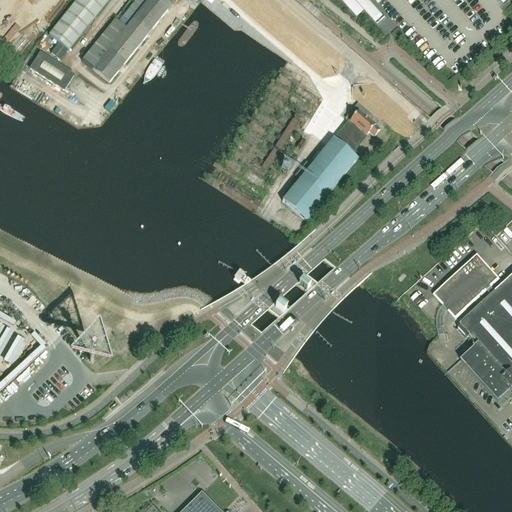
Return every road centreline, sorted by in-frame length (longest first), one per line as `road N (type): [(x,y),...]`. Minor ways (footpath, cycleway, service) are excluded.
road 1 (primary): [(486,105),(199,359)]
road 2 (primary): [(229,373),(498,135)]
road 3 (primary): [(199,359),(119,426),(0,503)]
road 4 (secondary): [(391,511),(229,373)]
road 5 (primary): [(47,511),(137,453),(205,394)]
road 6 (secondary): [(205,394),(338,511)]
road 7 (residential): [(412,110),(364,70),(372,62),(361,51),(298,0)]
